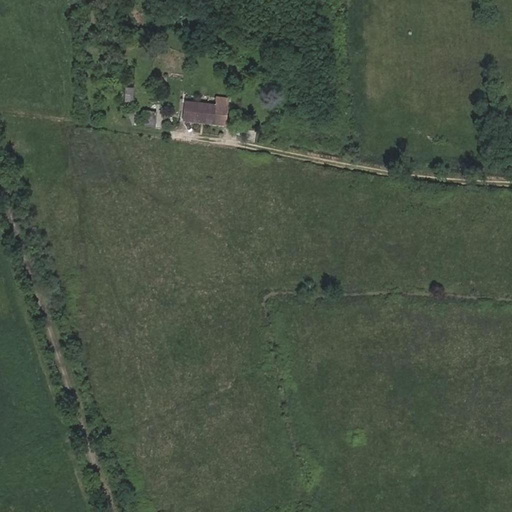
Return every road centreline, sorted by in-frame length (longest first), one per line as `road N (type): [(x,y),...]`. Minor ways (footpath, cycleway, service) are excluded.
road 1 (track): [(511,183),(0,112)]
road 2 (track): [(0,168),(114,511)]
